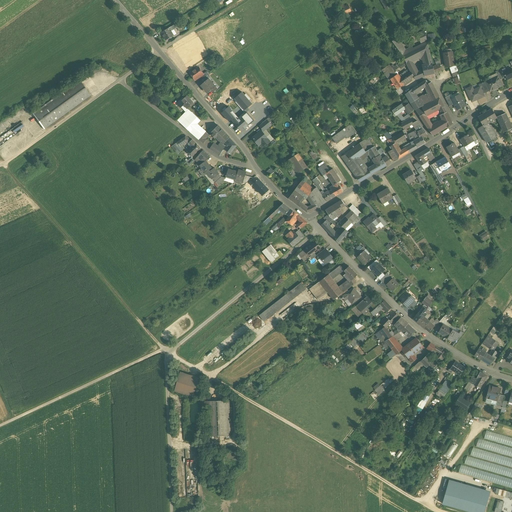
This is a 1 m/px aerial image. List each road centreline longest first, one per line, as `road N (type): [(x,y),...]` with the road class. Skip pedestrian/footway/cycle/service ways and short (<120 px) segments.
road 1 (track): [(425,504),(165,349),(0,159)]
road 2 (residential): [(308,217),(418,329),(511,379)]
road 3 (secondary): [(511,92),(308,217)]
road 4 (secondary): [(253,165),(114,0)]
road 5 (track): [(165,349),(0,425)]
road 6 (residential): [(253,165),(218,159),(119,80)]
road 7 (track): [(243,0),(119,80)]
